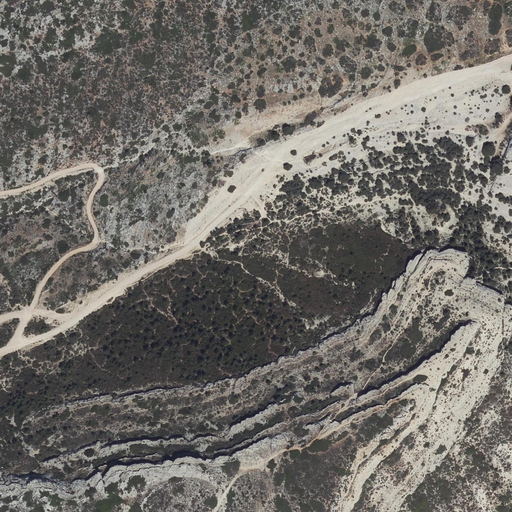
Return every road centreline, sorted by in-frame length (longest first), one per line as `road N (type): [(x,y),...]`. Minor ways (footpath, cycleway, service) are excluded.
road 1 (track): [(0,321),(26,317),(16,335),(20,345),(58,332),(195,243),(278,148),(511,56)]
road 2 (track): [(26,317),(51,273),(97,240),(89,205),(99,169),(64,168),(0,191)]
